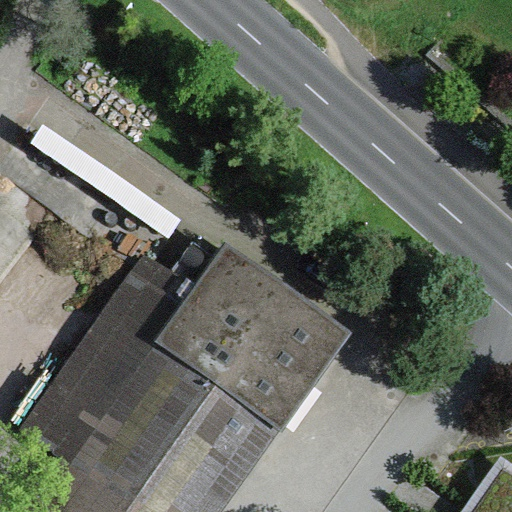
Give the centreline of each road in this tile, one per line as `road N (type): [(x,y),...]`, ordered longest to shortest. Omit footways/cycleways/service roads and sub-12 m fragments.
road 1 (tertiary): [(200,0),(511,275)]
road 2 (unknown): [(511,338),(354,511)]
road 3 (unknown): [(81,0),(11,119),(0,195)]
